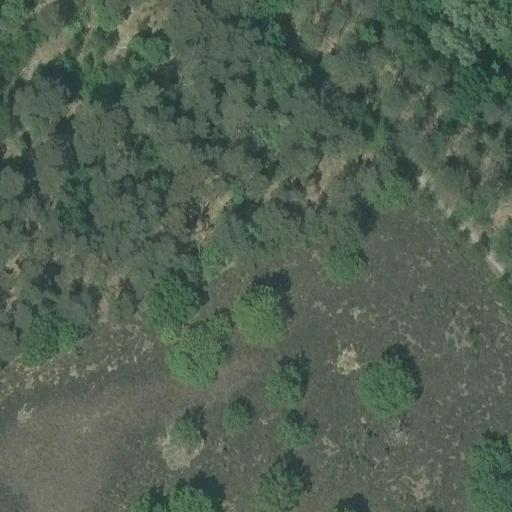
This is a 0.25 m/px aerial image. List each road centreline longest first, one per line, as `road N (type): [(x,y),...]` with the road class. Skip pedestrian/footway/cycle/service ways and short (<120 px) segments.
road 1 (track): [(511,281),(360,120)]
road 2 (track): [(255,0),(360,120)]
